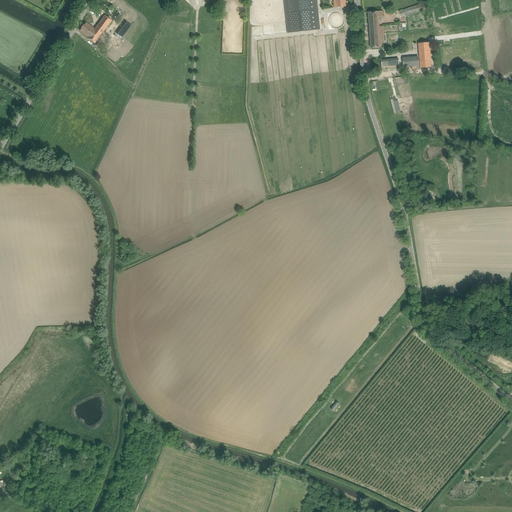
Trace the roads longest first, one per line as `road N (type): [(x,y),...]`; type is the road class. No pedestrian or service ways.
road 1 (unclassified): [(511,401),(424,323),(403,205),(364,85),(354,0)]
road 2 (unclassified): [(0,146),(91,0)]
road 3 (track): [(363,77),(511,78)]
